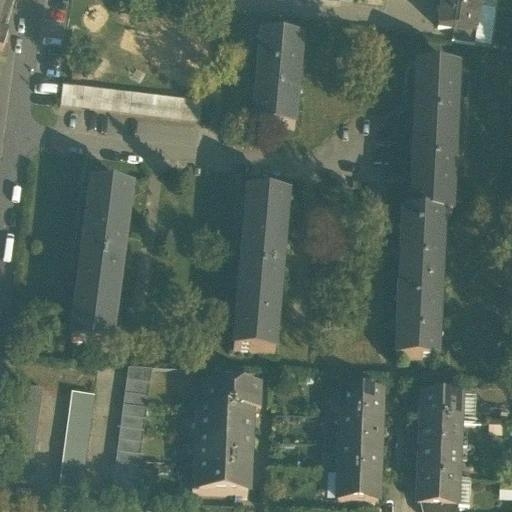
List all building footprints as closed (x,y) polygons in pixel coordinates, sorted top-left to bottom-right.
[(0,24),(8,0),(0,0),(0,53),(1,54),(7,36),(0,34),(0,24)] [(440,0),(440,7),(479,12),(480,0),(440,0)] [(476,36),(479,12),(440,7),(437,31),(452,33),(475,36),(476,36)] [(451,45),(473,48),(475,36),(452,33),(451,45)] [(252,131),(293,135),(301,46),(259,42),(252,131)] [(395,365),(436,367),(442,221),(450,222),(457,75),(415,73),(409,219),(401,218),(395,365)] [(59,109),(199,126),(202,106),(61,89),(59,109)] [(69,346),(111,352),(131,195),(90,189),(69,346)] [(232,356),(274,359),(288,201),(246,198),(232,356)] [(127,372),(125,385),(149,388),(151,373),(127,372)] [(148,400),(149,388),(125,385),(124,396),(148,400)] [(206,388),(206,414),(249,415),(255,416),(256,390),(206,388)] [(6,484),(29,487),(42,392),(19,389),(6,484)] [(340,395),(339,422),(379,424),(380,396),(340,395)] [(58,491),(80,494),(93,399),(71,396),(58,491)] [(146,412),(148,400),(124,396),(122,408),(146,412)] [(420,398),(419,426),(459,428),(460,400),(420,398)] [(144,423),(146,412),(122,408),(121,420),(144,423)] [(200,414),(199,441),(248,443),(249,416),(249,415),(206,414),(200,414)] [(143,435),(144,423),(121,420),(119,432),(143,435)] [(339,422),(338,450),(378,451),(379,424),(339,422)] [(419,426),(417,481),(457,482),(459,428),(419,426)] [(141,447),(143,435),(119,432),(117,444),(141,447)] [(199,441),(198,469),(247,471),(248,443),(199,441)] [(140,459),(141,447),(117,444),(116,456),(140,459)] [(338,450),(337,477),(377,479),(378,451),(338,450)] [(138,471),(140,459),(116,456),(114,468),(138,471)] [(136,483),(138,471),(114,468),(113,480),(136,483)] [(246,500),(247,471),(198,469),(197,498),(246,500)] [(376,506),(377,479),(337,477),(336,505),(376,506)] [(135,495),(136,483),(113,480),(111,492),(135,495)] [(456,510),(457,482),(417,481),(416,509),(423,509),(456,510)] [(133,507),(135,495),(111,492),(109,504),(133,507)]
